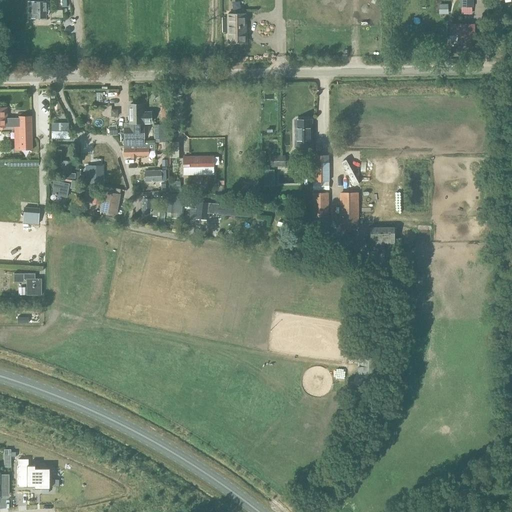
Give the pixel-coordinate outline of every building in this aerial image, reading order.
[(47,4),(47,2),(44,2),(44,0),(28,0),(29,2),(28,2),(29,18),(46,18),(46,11),(47,11),(47,9),(48,8),(48,5),(47,4)] [(227,14),(228,43),(246,42),(245,14),(227,14)] [(473,48),(473,25),(449,25),(449,40),(458,41),(458,47),(473,48)] [(124,148),(125,148),(125,156),(155,155),(155,145),(149,145),(149,147),(144,147),(143,123),(151,123),(151,112),(143,112),(143,104),(130,105),(130,123),(125,124),(125,139),(124,139),(124,148)] [(19,117),(20,150),(32,150),(31,117),(19,117)] [(309,142),(309,120),(297,120),(297,126),(295,126),(295,142),(309,142)] [(64,125),(57,124),(58,131),(53,131),(53,140),(64,140),(64,125)] [(167,142),(166,124),(154,125),(155,142),(167,142)] [(61,161),(61,150),(56,150),(56,169),(61,169),(61,168),(65,168),(65,173),(71,173),(71,161),(61,161)] [(314,180),(328,180),(328,155),(314,155),(314,180)] [(271,165),(285,165),(285,156),(271,156),(271,165)] [(214,157),(183,157),(183,174),(214,174),(214,157)] [(347,174),(347,185),(353,185),(353,158),(339,158),(339,174),(347,174)] [(103,180),(103,165),(91,165),(91,180),(103,180)] [(167,181),(167,170),(145,171),(145,182),(167,181)] [(70,184),(54,180),(52,188),(54,188),(52,194),(67,198),(69,189),(70,189),(70,188),(76,189),(77,182),(72,181),(71,184),(70,184)] [(84,196),(83,199),(84,199),(83,201),(92,203),(94,192),(96,193),(97,189),(86,187),(86,189),(84,196)] [(104,192),(100,211),(116,215),(120,195),(104,192)] [(169,193),(167,213),(176,214),(177,194),(169,193)] [(340,227),(358,227),(357,193),(340,193),(340,227)] [(312,227),(328,227),(328,194),(312,194),(312,227)] [(143,198),(141,215),(150,216),(151,209),(158,210),(159,200),(143,198)] [(218,215),(219,203),(196,201),(196,209),(191,209),(190,218),(208,219),(208,214),(218,215)] [(249,217),(250,206),(219,203),(218,215),(249,217)] [(25,208),(24,217),(38,219),(39,209),(25,208)] [(366,248),(392,248),(391,234),(365,235),(366,248)] [(397,274),(396,256),(387,256),(388,275),(397,274)] [(35,273),(14,273),(14,282),(27,282),(27,295),(41,295),(41,279),(35,279),(35,273)] [(358,358),(358,364),(365,364),(365,378),(365,385),(374,385),(375,378),(375,358),(358,358)] [(17,465),(17,487),(34,487),(34,489),(50,489),(50,469),(35,468),(35,465),(17,465)] [(0,495),(8,495),(8,475),(0,475),(0,495)]
